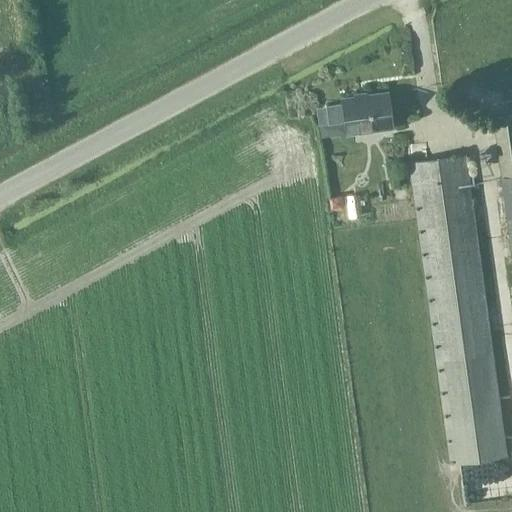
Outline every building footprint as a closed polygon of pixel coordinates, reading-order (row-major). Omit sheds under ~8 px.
[(391,127),(386,92),(340,98),(341,104),(325,107),(327,126),(344,123),(346,134),(391,127)] [(511,115),(493,118),(502,179),(501,180),(511,263),(511,115)] [(327,126),(319,127),(320,137),(329,136),(327,126)] [(450,464),(505,457),(464,156),(409,163),(450,464)] [(337,211),(335,198),(327,199),(329,212),(337,211)]
